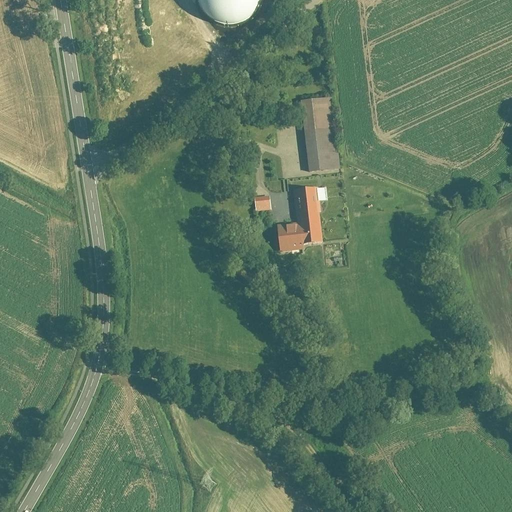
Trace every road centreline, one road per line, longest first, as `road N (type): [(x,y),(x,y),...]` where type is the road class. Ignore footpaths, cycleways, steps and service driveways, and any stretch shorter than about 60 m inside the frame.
road 1 (secondary): [(22,511),(99,358),(104,296),(86,169)]
road 2 (track): [(357,511),(271,424),(99,358)]
road 3 (unclassified): [(303,0),(110,162),(86,169)]
road 4 (secondary): [(86,169),(59,0)]
